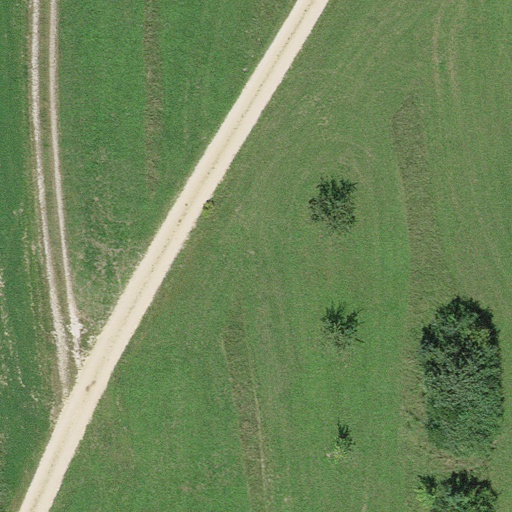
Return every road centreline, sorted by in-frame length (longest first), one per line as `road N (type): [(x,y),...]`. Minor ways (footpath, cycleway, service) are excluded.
road 1 (track): [(309,0),(155,252),(30,511)]
road 2 (track): [(72,412),(35,80),(36,0)]
